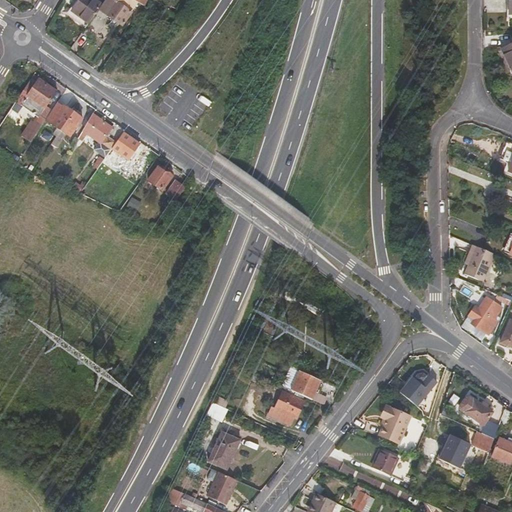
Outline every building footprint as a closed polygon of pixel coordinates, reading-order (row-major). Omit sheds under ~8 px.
[(77,0),(69,11),(88,25),(96,14),(102,6),(93,0),(77,0)] [(138,4),(131,0),(106,0),(102,6),(96,14),(103,19),(106,16),(123,27),(138,4)] [(35,87),(31,84),(22,96),(27,100),(23,104),(42,118),(38,124),(34,121),(26,135),(34,141),(47,121),(53,112),(49,108),(60,92),(41,78),(35,87)] [(60,102),(53,112),(47,121),(71,136),(83,118),(60,102)] [(114,128),(94,114),(80,139),(85,142),(91,135),(102,144),(98,150),(107,158),(113,150),(125,133),(126,131),(117,124),(114,128)] [(140,144),(125,133),(113,150),(128,161),(140,144)] [(511,150),(506,148),(502,157),(510,160),(508,165),(504,164),(502,170),(510,173),(511,171),(511,150)] [(99,170),(106,160),(101,157),(95,166),(99,170)] [(162,166),(152,180),(164,190),(175,175),(162,166)] [(178,202),(187,189),(179,182),(170,194),(178,202)] [(73,190),(80,196),(85,188),(78,183),(73,190)] [(487,228),(477,224),(475,229),(480,231),(476,239),(483,241),(486,234),(485,233),(487,228)] [(485,281),(497,252),(475,243),(471,251),(475,253),(470,265),(467,273),(485,281)] [(466,263),(470,265),(475,253),(471,251),(466,263)] [(473,320),(490,332),(499,320),(496,317),(505,306),(489,295),(488,297),(478,290),(474,295),(483,302),(480,306),(477,304),(471,312),(476,317),(473,320)] [(319,309),(287,292),(284,297),(316,314),(319,309)] [(498,340),(507,344),(509,339),(511,340),(511,318),(509,317),(498,340)] [(301,371),(294,389),(313,398),(321,380),(301,371)] [(398,391),(417,407),(436,383),(427,376),(426,378),(423,376),(417,376),(414,379),(412,377),(405,386),(404,385),(398,391)] [(271,412),(294,422),(296,417),(299,418),(307,402),(284,393),(277,408),(273,407),(271,412)] [(227,406),(229,400),(219,397),(217,403),(227,406)] [(469,397),(459,410),(482,426),(487,421),(492,413),(486,408),(481,405),(469,397)] [(213,402),(208,415),(224,421),(229,408),(213,402)] [(384,432),(404,440),(414,416),(391,406),(383,424),(387,426),(384,432)] [(511,410),(505,408),(502,419),(508,421),(511,410)] [(293,424),(294,422),(271,412),(271,414),(293,424)] [(499,427),(487,421),(482,426),(481,434),(494,440),(499,427)] [(214,452),(232,460),(242,439),(223,431),(214,452)] [(402,444),(404,440),(384,432),(383,436),(402,444)] [(483,469),(494,440),(481,434),(477,432),(472,444),(469,442),(468,444),(469,445),(480,449),(475,461),(482,464),(480,468),(483,469)] [(440,461),(459,469),(469,445),(468,444),(450,437),(440,461)] [(511,443),(499,438),(491,457),(509,465),(511,458),(511,443)] [(391,474),(398,456),(380,449),(372,466),(391,474)] [(228,469),(232,460),(214,452),(210,460),(228,469)] [(413,463),(398,456),(391,474),(405,480),(413,463)] [(214,486),(233,495),(239,481),(220,473),(214,486)] [(228,506),(233,495),(214,486),(209,497),(228,506)] [(371,491),(360,486),(351,508),(358,511),(369,511),(375,500),(369,497),(371,491)] [(199,511),(225,511),(180,491),(176,501),(180,503),(178,506),(185,510),(187,506),(199,511)] [(316,500),(309,511),(335,511),(336,511),(331,509),(331,507),(316,500)]
